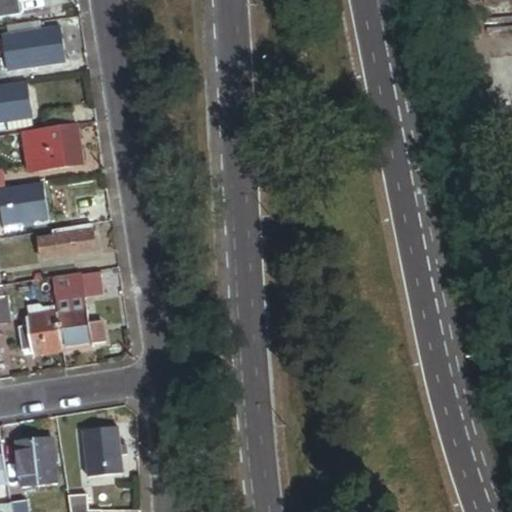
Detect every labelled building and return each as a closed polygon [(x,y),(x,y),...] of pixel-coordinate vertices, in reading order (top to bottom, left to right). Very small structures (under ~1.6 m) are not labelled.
[(18,0),(0,0),(0,19),(21,16),(19,2),(18,0)] [(35,33),(34,24),(9,27),(10,37),(18,36),(35,33)] [(62,29),(35,33),(18,36),(23,69),(66,62),(62,29)] [(34,118),(29,84),(0,88),(0,123),(7,122),(32,118),(34,118)] [(47,131),(74,126),(72,113),(45,117),(47,131)] [(32,118),(7,122),(9,134),(34,130),(32,118)] [(85,164),(79,126),(74,126),(47,131),(44,131),(46,145),(48,155),(50,170),(85,164)] [(31,169),(39,167),(38,156),(36,146),(46,145),(44,131),(25,134),(31,169)] [(48,155),(46,145),(36,146),(38,156),(48,155)] [(40,171),(50,170),(48,155),(38,156),(39,167),(40,171)] [(6,172),(0,172),(0,189),(0,190),(8,188),(6,172)] [(44,186),(1,193),(1,198),(4,216),(6,225),(49,219),(44,186)] [(6,225),(4,216),(0,217),(0,239),(11,237),(10,230),(50,224),(49,219),(6,225)] [(94,225),(52,231),(53,238),(95,232),(94,225)] [(53,238),(40,240),(43,260),(98,252),(95,232),(53,238)] [(74,292),(73,279),(55,282),(57,294),(74,292)] [(0,325),(9,324),(5,298),(0,298),(0,325)] [(30,319),(59,315),(58,305),(45,307),(41,305),(28,307),(30,319)] [(91,326),(89,310),(59,315),(65,351),(94,346),(92,334),(98,333),(97,325),(91,326)] [(65,351),(59,315),(30,319),(30,323),(34,351),(35,355),(65,351)] [(34,351),(30,323),(20,325),(25,352),(34,351)] [(120,429),(85,433),(90,479),(125,475),(120,429)] [(54,441),(20,444),(25,488),(59,485),(54,441)] [(0,486),(9,487),(2,445),(0,444),(0,486)] [(30,511),(29,503),(12,506),(13,511),(30,511)]
